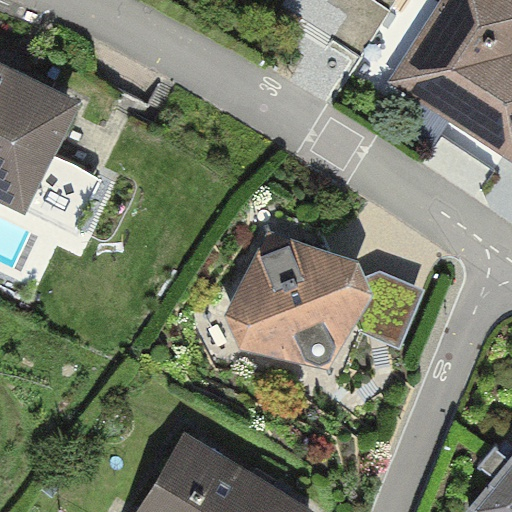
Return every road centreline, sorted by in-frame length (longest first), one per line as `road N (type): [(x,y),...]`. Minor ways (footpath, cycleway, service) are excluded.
road 1 (residential): [(508,257),(212,65),(68,0)]
road 2 (residential): [(508,257),(474,316),(396,511)]
